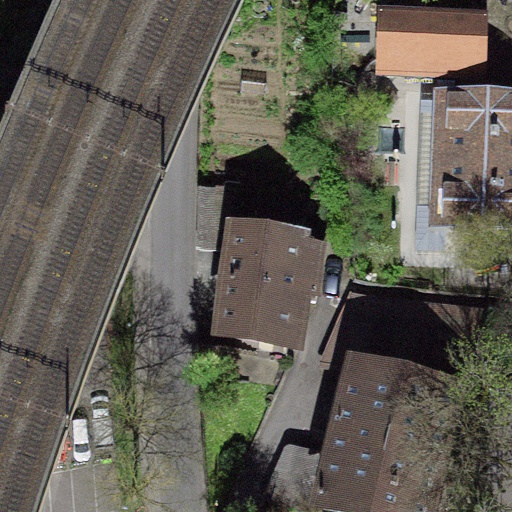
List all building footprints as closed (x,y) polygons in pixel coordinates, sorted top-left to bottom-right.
[(481,24),(386,21),(384,78),(479,81),(480,52),(481,24)] [(511,105),(422,102),(416,252),(445,253),(447,224),(511,226),(511,105)] [(190,241),(208,241),(210,222),(220,224),(220,187),(191,186),(190,241)] [(220,224),(210,222),(208,241),(203,283),(195,342),(292,354),(300,288),(312,289),(317,251),(298,248),(300,234),(220,224)] [(0,253),(0,310),(43,324),(54,274),(0,253)] [(485,308),(352,292),(351,294),(321,363),(356,372),(340,437),(323,509),(338,511),(427,511),(455,392),(484,400),(485,308)] [(0,331),(0,464),(36,475),(47,346),(0,331)]
